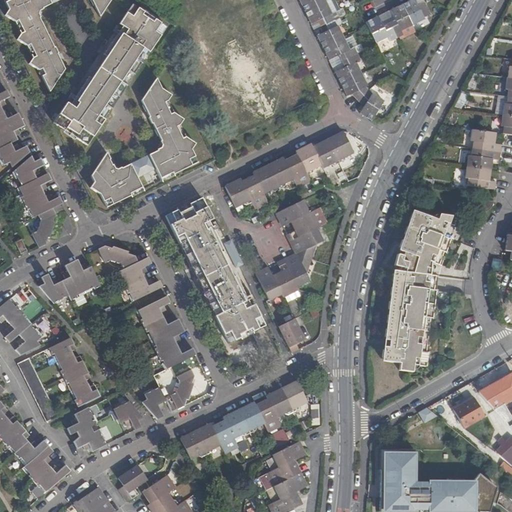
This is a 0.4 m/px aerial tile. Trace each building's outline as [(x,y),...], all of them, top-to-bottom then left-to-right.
[(38,70),(49,92),(51,89),(57,81),(60,77),(65,69),(58,53),(55,47),(54,47),(39,18),(40,17),(38,14),(39,11),(41,10),(43,10),(42,8),(58,1),(57,0),(9,0),(5,2),(8,9),(5,16),(15,22),(21,34),(17,40),(27,47),(33,58),(29,64),(38,70)] [(91,0),(100,17),(111,0),(91,0)] [(299,0),(305,12),(325,2),(324,0),(299,0)] [(338,5),(335,0),(329,0),(325,2),(331,14),(335,11),(338,18),(345,15),(342,8),(339,9),(337,6),(338,5)] [(417,4),(414,0),(410,0),(402,4),(412,25),(424,19),(423,17),(429,14),(423,1),(417,4)] [(331,14),(325,2),(305,12),(311,24),(322,18),(325,25),(338,18),(335,11),(331,14)] [(400,31),(412,25),(402,4),(390,10),(396,21),(390,24),(396,38),(402,35),(400,31)] [(143,48),(150,52),(166,27),(154,19),(152,22),(142,15),(144,12),(132,5),(129,9),(119,24),(128,30),(124,35),(122,34),(76,102),(79,103),(75,109),(67,103),(54,123),(88,145),(105,120),(98,116),(143,48)] [(383,28),(378,16),(366,22),(367,26),(376,43),(388,37),(390,41),(396,38),(390,24),(383,28)] [(342,24),(338,18),(325,25),(328,31),(317,36),(323,48),(343,38),(338,26),(342,24)] [(349,49),(343,38),(323,48),(329,60),(340,54),(343,61),(357,54),(353,47),(349,49)] [(496,43),(489,41),(481,55),(490,57),(492,48),(494,49),(496,43)] [(128,84),(150,52),(143,48),(98,116),(105,120),(128,84)] [(360,60),(357,54),(343,61),(346,67),(335,72),(341,84),(361,74),(355,62),(360,60)] [(367,86),(361,74),(341,84),(347,97),(352,94),(358,101),(369,91),(366,87),(367,86)] [(191,150),(195,143),(186,137),(180,126),(183,120),(183,119),(174,114),(168,102),(172,96),(171,94),(163,89),(157,78),(141,101),(150,117),(148,118),(151,124),(153,124),(161,141),(160,141),(162,146),(161,148),(160,148),(157,150),(157,151),(142,158),(149,172),(155,169),(160,178),(172,172),(173,175),(192,165),(189,160),(195,156),(191,150)] [(4,100),(10,98),(7,91),(0,94),(0,112),(3,112),(1,107),(6,105),(4,100)] [(364,107),(360,113),(371,121),(384,101),(373,95),(369,91),(358,101),(364,107)] [(468,96),(461,92),(452,108),(460,109),(468,96)] [(504,104),(502,115),(511,116),(511,97),(507,97),(506,104),(504,104)] [(455,125),(457,112),(451,111),(444,123),(455,125)] [(4,115),(3,112),(0,112),(0,130),(21,120),(18,113),(12,116),(10,112),(4,115)] [(503,127),(502,134),(506,135),(511,135),(511,116),(502,115),(500,126),(503,127)] [(18,130),(25,127),(21,120),(0,130),(0,149),(11,144),(18,141),(15,137),(20,134),(18,130)] [(495,144),(496,133),(471,130),(470,141),(473,141),(472,148),(500,152),(501,145),(495,144)] [(353,153),(348,144),(342,132),(327,140),(337,161),(353,153)] [(323,168),(337,161),(327,140),(312,147),(321,165),(323,168)] [(10,163),(13,168),(29,153),(26,147),(20,150),(18,145),(13,148),(11,144),(0,149),(0,156),(4,165),(10,163)] [(295,151),(297,154),(312,147),(310,144),(295,151)] [(306,173),(321,165),(312,147),(297,154),(306,173)] [(468,155),(466,167),(491,170),(493,159),(499,160),(500,152),(472,148),(471,155),(468,155)] [(143,175),(136,161),(121,168),(121,167),(119,168),(117,169),(115,168),(113,164),(112,165),(109,160),(111,159),(106,152),(91,177),(94,182),(90,188),(100,194),(104,202),(109,199),(112,204),(131,195),(130,193),(142,187),(137,178),(143,175)] [(297,188),(310,181),(306,173),(297,154),(284,161),(293,179),(297,188)] [(38,168),(44,165),(41,159),(34,163),(32,157),(15,171),(23,186),(36,180),(34,176),(40,173),(38,168)] [(278,186),(293,179),(284,161),(283,158),(268,165),(278,186)] [(263,194),(278,186),(268,165),(252,173),(254,176),(263,194)] [(467,186),(495,190),(496,183),(490,182),(491,170),(466,167),(465,178),(468,179),(467,186)] [(45,184),(51,181),(48,174),(36,180),(23,186),(20,188),(24,197),(22,199),(24,204),(44,194),(42,191),(47,188),(45,184)] [(255,209),(267,202),(263,194),(254,176),(242,182),(251,200),(255,209)] [(235,207),(251,200),(242,182),(240,179),(225,186),(235,207)] [(46,198),(44,194),(24,204),(27,210),(30,208),(34,218),(38,216),(52,209),(63,204),(59,197),(53,200),(51,196),(46,198)] [(222,313),(215,316),(228,343),(241,337),(239,334),(250,329),(252,332),(265,325),(254,304),(245,309),(242,303),(245,301),(209,228),(206,230),(203,224),(212,219),(202,198),(166,216),(176,237),(183,234),(222,313)] [(309,213),(303,200),(276,214),(282,226),(291,222),(309,213)] [(493,203),(493,202),(481,200),(479,212),(483,212),(485,212),(487,211),(489,209),(491,207),(492,205),(493,203)] [(31,235),(38,249),(45,246),(47,239),(50,240),(55,224),(52,223),(55,215),(52,209),(38,216),(41,222),(38,232),(31,235)] [(320,227),(312,211),(309,213),(291,222),(296,231),(287,236),(290,242),(316,228),(320,227)] [(418,366),(426,367),(428,353),(426,352),(430,318),(432,318),(436,291),(434,290),(436,276),(430,275),(433,263),(439,265),(444,252),(446,252),(455,226),(449,224),(452,216),(441,215),(439,215),(437,215),(435,216),(433,217),(432,218),(417,213),(404,249),(402,256),(397,254),(394,266),(399,268),(397,272),(388,341),(386,340),(385,347),(388,347),(386,361),(399,363),(399,370),(412,372),(413,365),(418,366)] [(323,241),(316,228),(290,242),(296,254),(311,259),(316,245),(323,241)] [(191,267),(215,316),(222,313),(183,234),(176,237),(191,267)] [(27,252),(22,240),(15,243),(21,255),(27,252)] [(120,264),(123,270),(137,263),(134,256),(128,254),(128,252),(112,246),(111,249),(104,246),(97,249),(104,263),(110,260),(120,264)] [(306,274),(311,259),(296,254),(283,260),(297,287),(309,281),(306,274)] [(145,268),(151,264),(148,258),(137,263),(123,270),(120,272),(124,281),(121,282),(124,288),(143,278),(142,275),(147,272),(145,268)] [(80,266),(77,259),(70,262),(84,291),(94,286),(95,289),(100,286),(98,282),(90,267),(87,269),(85,263),(80,266)] [(283,297),(298,290),(297,287),(283,260),(277,263),(282,272),(273,276),(281,294),(283,297)] [(75,295),(84,291),(70,262),(63,266),(67,272),(62,274),(65,280),(61,281),(69,296),(71,301),(76,298),(75,295)] [(269,300),(281,294),(273,276),(268,267),(256,274),(269,300)] [(51,281),(48,274),(42,277),(45,284),(39,286),(53,303),(69,296),(61,281),(58,283),(55,278),(51,281)] [(129,293),(134,302),(162,288),(159,281),(153,284),(150,279),(145,281),(143,278),(124,288),(127,294),(129,293)] [(164,307),(170,303),(167,296),(138,310),(143,320),(141,321),(143,327),(163,317),(161,314),(166,311),(164,307)] [(15,309),(8,302),(0,308),(0,322),(1,324),(5,321),(8,324),(21,312),(17,307),(15,309)] [(26,317),(21,312),(8,324),(10,327),(6,330),(10,334),(4,339),(8,344),(18,336),(30,327),(23,319),(26,317)] [(164,321),(163,317),(143,327),(146,333),(149,331),(153,340),(181,326),(178,320),(172,323),(169,318),(164,321)] [(304,340),(294,319),(278,327),(291,353),(299,350),(296,344),(304,340)] [(37,325),(43,333),(49,329),(43,320),(37,325)] [(178,335),(184,332),(181,326),(153,340),(158,349),(155,350),(157,356),(177,346),(175,342),(180,340),(178,335)] [(20,347),(14,351),(19,357),(39,347),(35,343),(40,339),(30,327),(18,336),(20,339),(16,343),(20,347)] [(71,352),(76,350),(70,339),(49,349),(52,355),(55,354),(59,363),(73,356),(71,352)] [(163,360),(168,369),(185,361),(196,355),(192,348),(186,352),(184,347),(179,349),(177,346),(157,356),(160,361),(163,360)] [(75,359),(73,356),(59,363),(63,371),(60,372),(63,379),(85,368),(79,357),(75,359)] [(17,365),(21,372),(33,366),(29,359),(17,365)] [(36,374),(33,366),(21,372),(25,380),(36,374)] [(86,381),(90,379),(85,368),(63,379),(66,385),(69,384),(73,392),(87,385),(86,381)] [(169,397),(175,411),(183,407),(185,401),(187,401),(193,385),(191,384),(193,377),(190,370),(176,377),(179,384),(176,394),(169,397)] [(40,381),(36,374),(25,380),(28,387),(40,381)] [(511,374),(477,394),(493,410),(511,399),(511,374)] [(28,387),(32,394),(44,389),(40,381),(28,387)] [(307,402),(303,394),(297,381),(281,389),(293,412),(298,409),(299,406),(307,402)] [(74,402),(78,408),(99,397),(93,386),(89,388),(87,385),(73,392),(77,400),(74,402)] [(162,404),(166,401),(159,388),(145,395),(147,400),(141,403),(156,420),(163,417),(160,411),(164,409),(162,404)] [(32,394),(35,401),(47,396),(44,389),(32,394)] [(288,415),(293,412),(281,389),(266,396),(267,399),(276,418),(284,414),(288,415)] [(51,403),(47,396),(35,401),(39,409),(51,403)] [(473,397),(452,409),(463,428),(484,417),(473,397)] [(268,433),(280,426),(276,418),(267,399),(254,406),(263,424),(268,433)] [(54,410),(51,403),(39,409),(43,416),(54,410)] [(131,425),(134,431),(140,428),(137,422),(144,419),(130,403),(114,410),(116,414),(120,424),(124,422),(126,427),(131,425)] [(256,428),(263,424),(254,406),(253,403),(238,410),(250,434),(255,431),(256,428)] [(319,426),(319,405),(310,405),(311,426),(319,426)] [(96,424),(88,408),(74,415),(76,419),(70,421),(73,426),(67,429),(70,436),(76,433),(79,438),(91,428),(96,424)] [(436,416),(426,408),(418,413),(423,423),(436,416)] [(46,423),(58,417),(54,410),(43,416),(46,423)] [(245,436),(250,434),(238,410),(223,418),(224,421),(233,439),(241,435),(245,436)] [(8,421),(6,418),(0,423),(0,435),(0,436),(0,435),(0,439),(3,443),(17,431),(14,427),(18,424),(13,418),(8,421)] [(225,453),(237,447),(233,439),(224,421),(212,427),(221,445),(225,453)] [(213,448),(221,445),(212,427),(210,424),(195,431),(207,455),(212,452),(213,448)] [(90,448),(92,452),(105,445),(98,430),(93,433),(91,428),(79,438),(73,443),(76,449),(83,446),(85,451),(90,448)] [(282,428),(270,435),(275,445),(287,438),(282,428)] [(19,434),(17,431),(3,443),(7,448),(9,446),(16,454),(28,443),(25,439),(29,436),(23,430),(19,434)] [(201,457),(207,455),(195,431),(180,439),(190,460),(198,456),(201,457)] [(31,446),(28,443),(16,454),(15,455),(19,460),(21,458),(27,465),(48,447),(43,441),(38,446),(35,443),(31,446)] [(298,442),(272,455),(273,458),(278,468),(293,461),(305,455),(298,442)] [(47,457),(53,452),(48,447),(27,465),(25,468),(31,475),(29,477),(33,482),(49,467),(47,464),(51,461),(47,457)] [(478,511),(488,511),(496,488),(478,474),(471,483),(463,482),(456,482),(456,479),(447,479),(447,482),(413,482),(413,450),(398,450),(398,454),(384,454),(384,470),(379,470),(379,498),(384,498),(384,511),(393,511),(414,511),(415,510),(429,510),(429,511),(443,511),(478,511)] [(379,450),(379,470),(384,470),(384,454),(398,454),(398,450),(379,450)] [(270,472),(278,468),(273,458),(265,461),(270,472)] [(267,474),(273,487),(299,474),(293,461),(278,468),(270,472),(267,474)] [(147,480),(137,465),(118,478),(123,486),(118,490),(122,496),(134,488),(147,480)] [(39,485),(46,492),(69,471),(65,466),(59,470),(56,467),(52,470),(49,467),(33,482),(38,486),(39,485)] [(273,487),(267,474),(258,478),(265,491),(273,487)] [(273,487),(280,500),(295,492),(306,487),(299,474),(273,487)] [(175,488),(166,476),(142,492),(151,505),(167,493),(175,488)] [(273,487),(265,491),(272,504),(280,500),(273,487)] [(73,505),(78,511),(88,511),(106,500),(98,488),(75,503),(73,505)] [(139,495),(134,488),(122,496),(127,503),(139,495)] [(269,505),(271,511),(287,511),(301,505),(295,492),(280,500),(272,504),(269,505)] [(169,511),(177,507),(167,493),(151,505),(148,507),(151,511),(169,511)] [(384,498),(379,498),(379,511),(393,511),(384,511),(384,498)] [(88,511),(113,511),(114,511),(106,500),(88,511)] [(191,511),(185,502),(177,507),(169,511),(191,511)]
